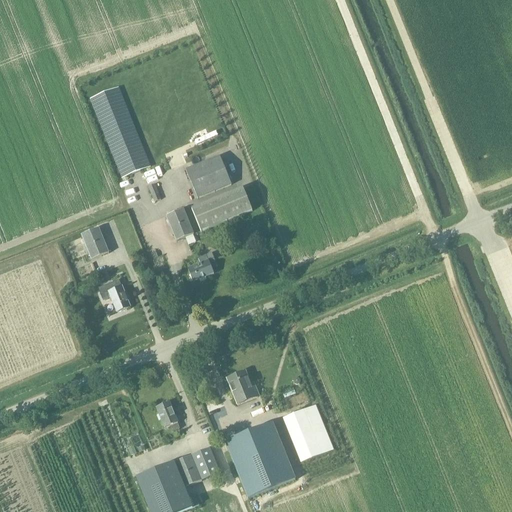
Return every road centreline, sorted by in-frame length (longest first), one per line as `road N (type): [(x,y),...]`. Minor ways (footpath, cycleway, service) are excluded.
road 1 (unclassified): [(0,415),(511,207)]
road 2 (track): [(511,308),(388,0)]
